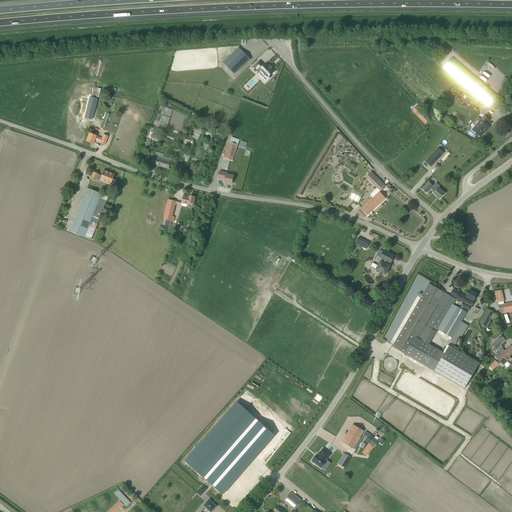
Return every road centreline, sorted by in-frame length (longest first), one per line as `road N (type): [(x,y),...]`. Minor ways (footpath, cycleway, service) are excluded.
road 1 (motorway): [(0,23),(229,7),(511,4)]
road 2 (unclassified): [(0,120),(153,176),(345,216),(419,248)]
road 3 (unclassified): [(245,511),(326,411),(419,248)]
road 4 (unclassified): [(440,220),(358,145),(270,41)]
road 5 (motorway): [(124,0),(0,10)]
